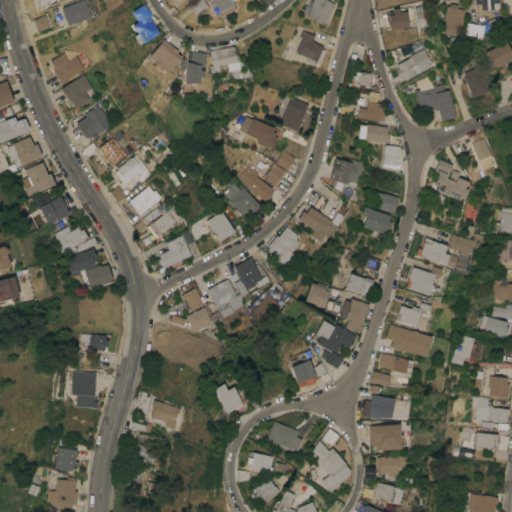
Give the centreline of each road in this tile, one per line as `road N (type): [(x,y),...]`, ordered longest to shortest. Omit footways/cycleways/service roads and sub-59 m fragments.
road 1 (tertiary): [(100,511),(139,338),(132,268),(52,128),(8,0)]
road 2 (residential): [(136,295),(241,246),(286,210),(316,157),(354,0)]
road 3 (residential): [(349,505),(357,455),(327,414),(275,408),(241,432),(229,475),(242,511),(349,505)]
road 4 (residential): [(335,420),(407,219),(411,148)]
road 5 (residential): [(286,0),(215,39),(180,32),(152,0)]
road 6 (residential): [(411,148),(362,0)]
